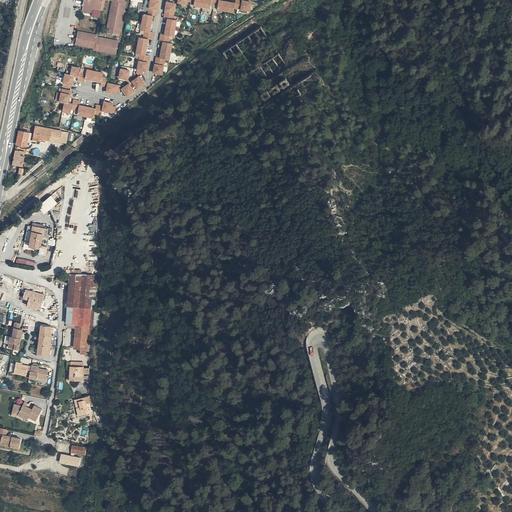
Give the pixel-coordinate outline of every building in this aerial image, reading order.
[(84,0),(83,5),(89,6),(102,9),(103,0),(84,0)] [(149,10),(158,12),(160,0),(159,0),(151,0),(150,4),(149,10)] [(215,0),(214,5),(218,5),(218,9),(227,11),(228,1),(221,0),(215,0)] [(231,2),(228,1),(227,11),(235,12),(236,8),(239,9),(241,1),(237,0),(237,3),(231,2)] [(124,12),(125,3),(114,1),(111,10),(107,32),(119,35),(124,12)] [(252,3),(241,1),(239,9),(251,11),(252,3)] [(168,2),(165,14),(173,16),(174,14),(176,4),(168,2)] [(157,16),(158,12),(149,10),(148,14),(144,13),(142,21),(152,23),(154,15),(157,16)] [(168,22),(167,26),(176,28),(177,20),(173,19),(173,16),(165,14),(165,17),(169,18),(168,22)] [(282,64),(254,20),(216,46),(244,90),(282,64)] [(150,32),(152,23),(142,21),(140,29),(145,31),(144,34),(153,36),(153,32),(150,32)] [(161,34),(160,38),(169,39),(170,36),(174,36),(175,33),(176,28),(167,26),(165,34),(161,34)] [(75,43),(93,47),(96,35),(94,34),(78,31),(75,43)] [(152,40),(153,36),(144,34),(143,38),(139,37),(138,42),(137,46),(147,48),(149,39),(152,40)] [(102,49),(102,51),(116,54),(118,42),(103,38),(97,37),(95,47),(102,49)] [(163,47),(162,51),(171,52),(172,45),(168,44),(169,39),(160,38),(159,42),(163,43),(163,47)] [(146,51),(147,48),(137,46),(135,53),(140,54),(139,59),(147,61),(148,56),(145,56),(146,51)] [(156,58),(155,62),(164,64),(165,60),(169,61),(171,52),(162,51),(160,59),(156,58)] [(145,71),(147,64),(138,62),(137,65),(135,73),(143,75),(143,70),(145,71)] [(164,64),(155,62),(153,73),(161,75),(164,64)] [(80,82),(82,72),(80,72),(79,71),(80,68),(71,66),(70,75),(65,73),(62,85),(70,88),(73,76),(78,77),(77,81),(80,82)] [(130,70),(122,69),(120,77),(128,79),(130,70)] [(85,78),(93,80),(95,71),(87,70),(86,73),(82,72),(80,82),(84,83),(85,78)] [(100,87),(105,88),(106,78),(102,77),(103,73),(95,71),(93,80),(101,82),(100,87)] [(317,71),(257,109),(269,129),(331,92),(317,71)] [(140,76),(133,82),(138,88),(145,82),(140,76)] [(109,84),(108,88),(107,92),(116,95),(117,93),(120,93),(121,87),(109,84)] [(130,84),(123,90),(128,96),(135,91),(130,84)] [(64,103),(67,104),(70,92),(61,90),(58,102),(64,103)] [(74,110),(76,101),(73,100),(72,105),(67,104),(64,103),(62,112),(70,114),(71,109),(74,110)] [(87,108),(79,106),(80,102),(76,101),(74,110),(77,111),(77,115),(85,117),(87,108)] [(103,107),(103,112),(115,114),(117,107),(112,106),(113,104),(105,103),(103,107)] [(94,115),(96,115),(98,106),(96,106),(95,110),(87,108),(85,117),(93,119),(94,115)] [(50,142),(52,130),(42,128),(36,126),(33,138),(39,139),(44,141),(50,142)] [(29,132),(20,130),(19,136),(17,144),(26,146),(29,132)] [(59,144),(61,132),(52,130),(50,142),(54,143),(59,144)] [(16,150),(13,164),(22,166),(24,156),(22,155),(22,154),(20,153),(20,151),(16,150)] [(38,206),(43,214),(58,204),(52,196),(38,206)] [(35,228),(30,227),(29,227),(25,251),(48,255),(49,249),(50,246),(52,235),(52,231),(52,229),(46,228),(46,229),(45,235),(34,232),(35,228)] [(17,258),(16,262),(34,267),(35,263),(17,258)] [(84,351),(89,351),(89,294),(94,294),(94,278),(89,278),(89,272),(85,271),(85,270),(78,268),(78,266),(65,262),(62,270),(54,269),(53,275),(54,275),(53,278),(59,279),(59,276),(62,277),(62,280),(67,281),(67,320),(76,321),(74,345),(78,345),(78,350),(84,351)] [(46,291),(45,290),(31,287),(28,302),(27,308),(41,311),(44,296),(45,296),(46,291)] [(20,325),(21,320),(15,319),(14,324),(13,324),(11,330),(19,331),(20,325)] [(52,336),(58,337),(58,330),(56,327),(52,325),(40,323),(39,334),(42,334),(39,353),(49,354),(52,336)] [(24,326),(20,325),(19,331),(11,330),(7,347),(18,349),(24,326)] [(27,374),(34,376),(34,373),(45,376),(47,367),(36,365),(36,363),(30,362),(29,364),(17,361),(18,359),(14,358),(12,370),(23,373),(24,371),(27,372),(27,374)] [(80,379),(82,365),(72,364),(71,374),(69,374),(69,378),(80,379)] [(91,395),(79,400),(80,408),(79,409),(80,417),(90,415),(88,402),(92,402),(91,395)] [(12,401),(11,408),(18,410),(25,414),(26,414),(27,412),(34,417),(39,406),(32,401),(30,405),(21,402),(21,403),(12,401)] [(18,410),(11,408),(10,412),(17,414),(23,417),(25,414),(18,410)] [(0,431),(2,432),(0,441),(19,444),(21,436),(5,433),(6,426),(0,424),(0,431)] [(82,451),(84,444),(71,442),(69,449),(82,451)] [(60,454),(59,463),(79,467),(81,458),(60,454)]
